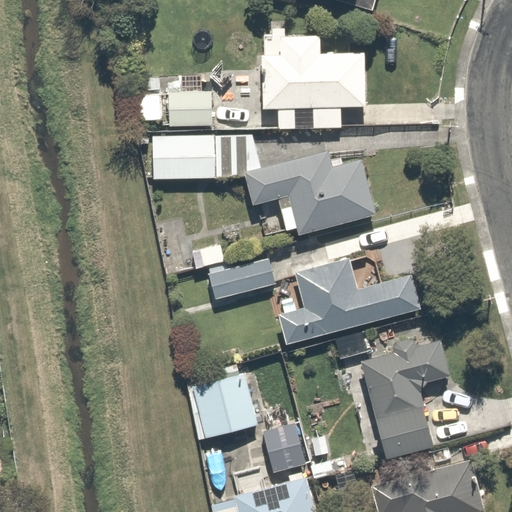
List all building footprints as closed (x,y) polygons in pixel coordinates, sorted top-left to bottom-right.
[(367,107),(364,52),(320,52),(320,35),(280,35),(283,53),(260,52),(263,110),(367,107)] [(213,130),(213,94),(159,94),(160,81),(139,81),(139,128),(213,130)] [(242,180),(242,138),(154,137),(154,179),(242,180)] [(377,215),(365,157),(333,167),(326,152),(245,169),(255,206),(291,193),(298,237),(377,215)] [(227,246),(196,245),(195,269),(210,270),(209,275),(218,303),(277,284),(268,256),(228,269),(227,246)] [(358,288),(352,258),(295,269),(308,307),(283,310),(288,341),(421,309),(416,275),(358,288)] [(452,377),(444,340),(358,361),(385,457),(434,445),(424,391),(430,380),(452,377)] [(247,372),(194,387),(209,440),(262,425),(247,372)] [(269,427),(284,475),(304,469),(288,421),(269,427)] [(485,511),(470,459),(373,484),(380,511),(394,511),(401,510),(401,511),(485,511)] [(316,511),(306,474),(213,498),(217,511),(316,511)]
